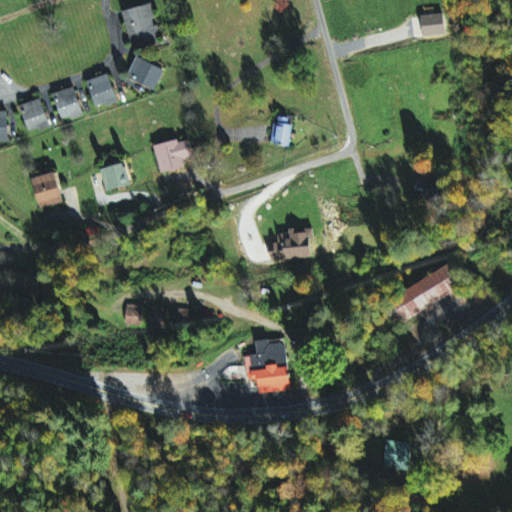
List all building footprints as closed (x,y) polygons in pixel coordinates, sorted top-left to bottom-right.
[(123,13),(135,53),(164,44),(152,4),(123,13)] [(447,36),(447,16),(424,16),(424,37),(447,36)] [(157,91),(166,71),(138,58),(129,78),(157,91)] [(119,101),(110,75),(88,83),(98,110),(119,101)] [(63,122),(84,115),(75,88),(54,95),(63,122)] [(50,127),(43,100),(22,106),(29,133),(50,127)] [(0,141),(9,142),(10,113),(0,112),(0,141)] [(275,145),(289,148),(295,120),(280,118),(275,145)] [(162,175),(188,170),(181,141),(155,147),(162,175)] [(102,171),(108,193),(131,186),(125,164),(102,171)] [(41,210),(65,203),(57,173),(33,180),(41,210)] [(462,290),(450,268),(386,305),(399,327),(462,290)] [(143,327),(144,306),(127,306),(127,326),(143,327)] [(152,308),(151,327),(194,329),(195,310),(171,309),(152,308)] [(293,392),(291,367),(289,367),(288,351),(287,351),(287,344),(271,345),(271,341),(258,342),(259,357),(247,358),(249,382),(260,381),(261,395),(293,392)] [(412,443),(387,442),(386,470),(411,471),(412,443)]
